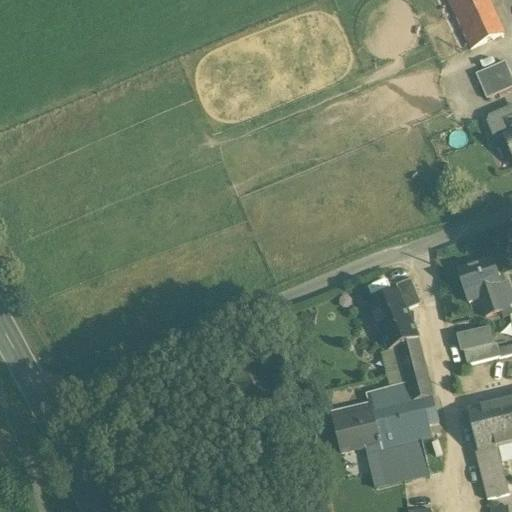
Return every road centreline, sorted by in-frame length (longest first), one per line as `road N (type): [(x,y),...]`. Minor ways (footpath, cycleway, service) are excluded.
road 1 (residential): [(419,246),(41,403)]
road 2 (residential): [(419,246),(461,511)]
road 3 (secondary): [(41,403),(95,511)]
